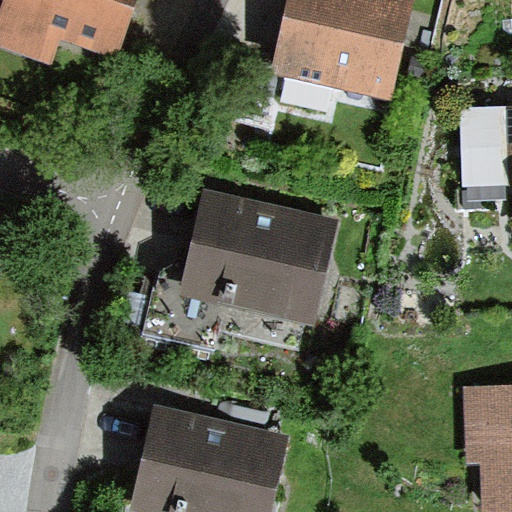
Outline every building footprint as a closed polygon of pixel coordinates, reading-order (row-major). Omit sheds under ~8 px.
[(4,0),(0,13),(0,50),(53,69),(62,44),(117,63),(138,0),(4,0)] [(293,0),(276,78),(391,103),(414,0),(293,0)] [(511,112),(463,114),(465,189),(511,188),(511,112)] [(341,224),(206,193),(181,303),(315,334),(341,224)] [(0,279),(9,255),(0,252),(0,279)] [(511,511),(511,391),(464,394),(467,466),(479,466),(481,511),(511,511)] [(219,420),(156,406),(132,511),(271,511),(289,436),(219,420)]
